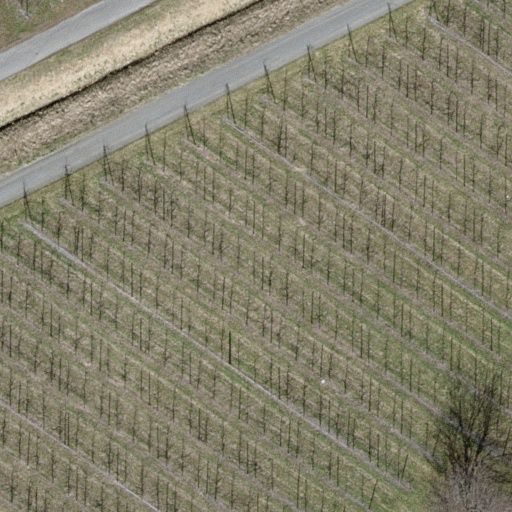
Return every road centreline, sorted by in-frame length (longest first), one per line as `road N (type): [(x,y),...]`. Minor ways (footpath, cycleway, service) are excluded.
road 1 (track): [(381,0),(0,190)]
road 2 (track): [(0,66),(129,0)]
